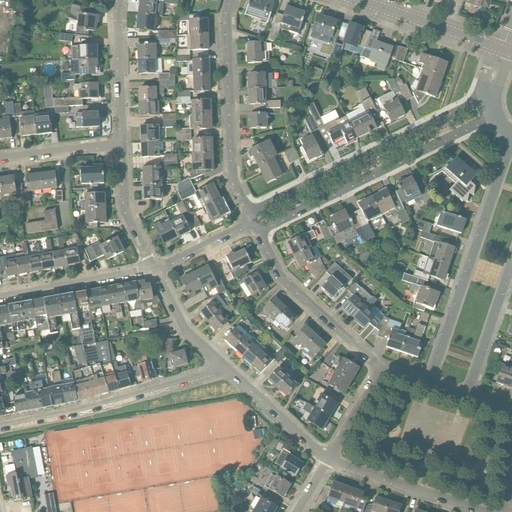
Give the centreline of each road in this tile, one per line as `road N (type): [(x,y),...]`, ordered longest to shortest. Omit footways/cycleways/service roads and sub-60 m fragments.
road 1 (residential): [(258,232),(490,115)]
road 2 (residential): [(511,140),(431,382)]
road 3 (residential): [(475,101),(248,211)]
road 4 (residential): [(0,427),(226,368)]
road 5 (residential): [(248,211),(232,157),(231,0)]
road 6 (residential): [(379,364),(282,276),(258,232)]
road 7 (residential): [(328,458),(480,511)]
road 8 (residential): [(0,297),(156,268)]
road 9 (residential): [(118,0),(122,146)]
road 10 (residential): [(493,46),(355,0)]
road 11 (residential): [(466,395),(511,261)]
road 12 (residential): [(226,368),(328,458)]
road 13 (residential): [(122,146),(124,195),(156,268)]
road 14 (residential): [(156,268),(184,328),(226,368)]
road 15 (residential): [(0,160),(122,146)]
